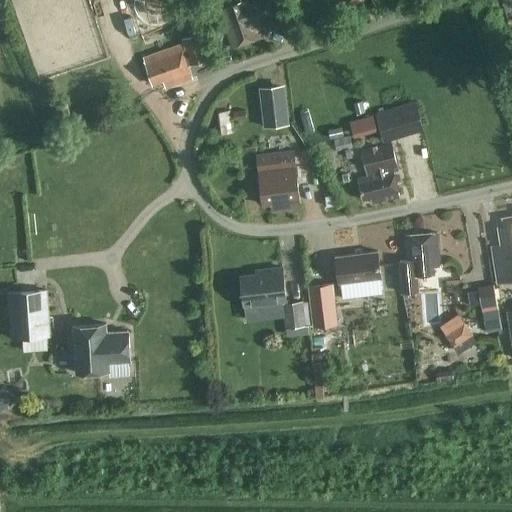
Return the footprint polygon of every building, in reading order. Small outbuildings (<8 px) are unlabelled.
[(224,19),(233,48),(262,38),(257,23),(278,16),(272,0),(252,0),(227,8),(230,17),(224,19)] [(337,0),(340,8),(363,0),(337,0)] [(208,60),(199,34),(183,39),(185,44),(145,58),(154,85),(164,81),(167,87),(193,78),(189,66),(208,60)] [(261,86),(265,127),(290,124),(286,84),(261,86)] [(377,110),(384,140),(425,130),(418,100),(377,110)] [(216,103),(220,135),(234,133),(230,101),(216,103)] [(364,101),(355,103),(358,114),(367,111),(364,101)] [(233,111),(234,120),(246,119),(245,110),(233,111)] [(342,126),(329,129),(331,139),(344,136),(342,126)] [(353,147),(350,136),(334,140),(337,151),(353,147)] [(398,168),(392,143),(362,150),(368,175),(358,177),(363,199),(371,197),(372,203),(400,197),(394,169),(398,168)] [(272,203),(272,210),(301,207),(294,151),(257,156),(263,204),(272,203)] [(325,196),(326,206),(337,205),(336,194),(325,196)] [(498,283),(511,280),(511,217),(498,219),(502,245),(493,247),(498,283)] [(400,261),(403,292),(419,291),(418,275),(435,274),(434,266),(441,266),(438,233),(406,236),(408,260),(400,261)] [(382,277),(378,251),(337,256),(340,282),(382,277)] [(241,276),(245,304),(287,299),(283,268),(267,270),(267,273),(241,276)] [(309,286),(314,326),(339,323),(334,283),(309,286)] [(501,322),(495,283),(479,286),(479,289),(469,291),(472,306),(482,304),(485,324),(501,322)] [(9,293),(12,338),(51,336),(48,290),(9,293)] [(283,303),(286,328),(307,325),(304,300),(283,303)] [(478,342),(459,314),(440,326),(459,354),(478,342)] [(107,332),(107,324),(74,326),(77,373),(110,370),(109,362),(131,360),(129,331),(107,332)] [(315,348),(315,359),(323,358),(323,348),(315,348)] [(325,397),(322,362),(313,363),(317,398),(325,397)] [(0,413),(11,400),(0,391),(0,413)]
